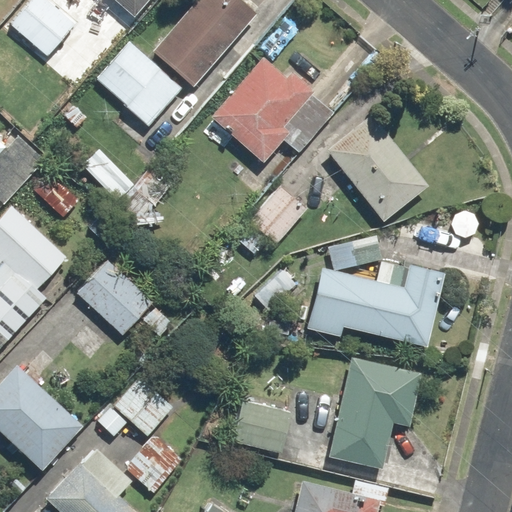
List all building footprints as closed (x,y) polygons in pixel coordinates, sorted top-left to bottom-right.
[(50,0),(25,0),(8,20),(47,55),(76,23),(50,0)] [(119,0),(133,12),(144,0),(119,0)] [(192,84),(256,12),(242,0),(191,0),(150,47),(192,84)] [(343,31),(313,6),(296,26),(314,41),(318,36),(331,46),(343,31)] [(95,75),(120,96),(110,107),(122,117),(131,106),(148,122),(180,85),(127,38),(95,75)] [(285,74),(263,54),(211,111),(263,158),(283,137),(297,150),(335,107),(291,67),(285,74)] [(428,183),(371,111),(326,147),(383,218),(428,183)] [(116,207),(136,226),(168,192),(142,169),(131,181),(93,146),(80,160),(123,200),(116,207)] [(78,197),(58,179),(42,197),(61,215),(78,197)] [(252,221),(237,238),(252,251),(266,234),(275,242),(306,205),(279,182),(249,219),(252,221)] [(0,344),(46,296),(35,286),(66,253),(12,201),(0,213),(0,344)] [(376,233),(327,244),(333,268),(381,256),(376,233)] [(427,344),(446,273),(382,256),(376,280),(319,265),(304,324),(339,333),(342,321),(427,344)] [(152,300),(107,259),(78,290),(123,332),(152,300)] [(294,278),(281,265),(252,294),(265,307),(294,278)] [(408,423),(420,370),(353,353),(329,452),(380,464),(391,419),(408,423)] [(82,422),(16,362),(0,378),(0,428),(42,467),(82,422)] [(172,406),(138,375),(113,402),(147,433),(172,406)] [(290,412),(241,399),(231,437),(280,450),(290,412)] [(182,458),(154,434),(126,466),(154,490),(182,458)] [(77,459),(44,498),(60,511),(139,511),(118,494),(131,478),(93,446),(80,462),(77,459)] [(385,501),(388,485),(355,477),(352,489),(301,477),(292,511),(375,511),(378,499),(385,501)] [(225,511),(212,503),(205,511),(225,511)]
